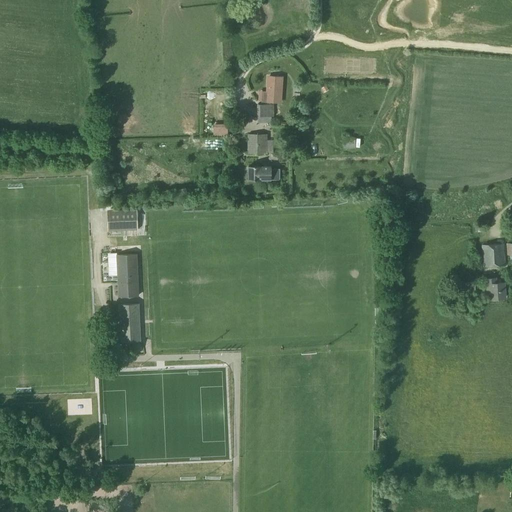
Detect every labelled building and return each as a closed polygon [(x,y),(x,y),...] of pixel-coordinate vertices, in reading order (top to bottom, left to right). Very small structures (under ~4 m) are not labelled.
[(280,102),(281,78),(268,77),(266,101),(280,102)] [(276,115),(276,102),(260,102),(260,115),(276,115)] [(247,155),(266,155),(266,134),(247,134),(247,155)] [(343,148),(355,148),(355,138),(343,138),(343,148)] [(248,166),(248,180),(278,180),(278,169),(270,169),(270,167),(261,167),(261,166),(248,166)] [(107,212),(107,232),(137,231),(137,211),(107,212)] [(482,245),(482,268),(505,266),(503,244),(482,245)] [(475,250),(467,251),(467,265),(476,265),(475,250)] [(137,296),(136,254),(117,255),(118,297),(137,296)] [(486,278),(487,292),(489,291),(489,299),(505,298),(504,282),(496,282),(495,277),(486,278)] [(452,283),(452,291),(469,291),(469,283),(452,283)] [(119,305),(120,342),(139,341),(138,304),(119,305)]
